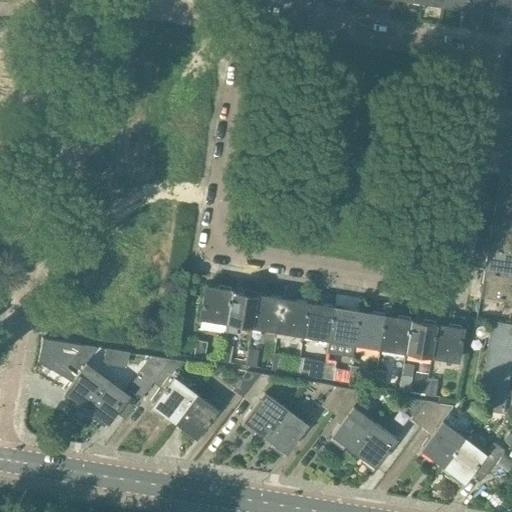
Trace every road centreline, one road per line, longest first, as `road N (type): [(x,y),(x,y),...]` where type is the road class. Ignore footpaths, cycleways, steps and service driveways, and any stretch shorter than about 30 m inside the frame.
road 1 (residential): [(245,16),(206,249),(449,290),(482,51)]
road 2 (residential): [(0,446),(74,0)]
road 3 (tertiary): [(316,511),(0,460)]
road 4 (residential): [(482,51),(245,16)]
